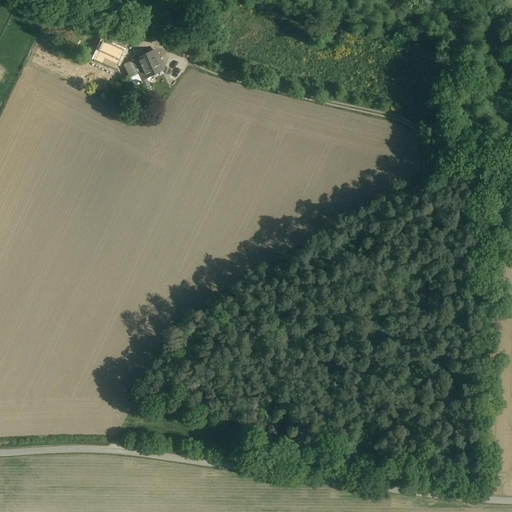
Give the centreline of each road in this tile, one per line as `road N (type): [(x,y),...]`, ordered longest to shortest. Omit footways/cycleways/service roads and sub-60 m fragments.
road 1 (track): [(456,499),(453,368),(424,244),(420,139),(411,126),(222,75),(157,43),(121,42),(38,0)]
road 2 (unclassified): [(511,501),(115,450),(0,456)]
